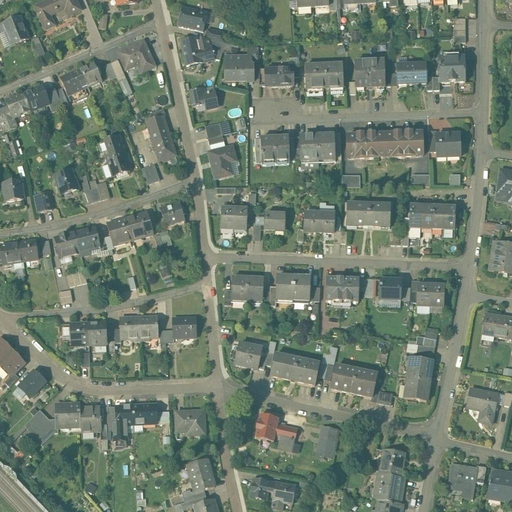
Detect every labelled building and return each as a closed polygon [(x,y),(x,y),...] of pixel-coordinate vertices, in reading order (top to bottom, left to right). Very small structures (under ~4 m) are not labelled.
[(50,0),(34,7),(44,32),(55,27),(49,16),(64,9),(68,18),(81,13),(75,0),(50,0)] [(312,0),(295,0),(296,2),(297,10),(313,8),(312,0)] [(312,0),(313,8),(329,7),(328,0),(312,0)] [(207,14),(182,8),(178,27),(203,33),(207,14)] [(107,16),(100,15),(98,30),(106,31),(107,16)] [(19,18),(0,26),(0,35),(6,33),(11,48),(29,41),(19,18)] [(224,34),(207,31),(205,41),(208,41),(225,45),(224,34)] [(359,33),(351,33),(351,42),(360,41),(359,33)] [(209,48),(203,50),(201,42),(196,43),(196,41),(196,40),(195,40),(182,43),(181,43),(186,67),(201,64),(201,63),(214,60),(212,48),(209,48)] [(205,41),(201,40),(201,42),(203,50),(209,48),(208,41),(205,41)] [(225,45),(208,41),(209,48),(212,48),(214,60),(220,62),(222,53),(225,45)] [(143,44),(118,55),(125,72),(140,65),(144,74),(154,69),(143,44)] [(40,45),(34,47),(39,61),(46,58),(40,45)] [(238,49),(225,45),(222,53),(236,57),(237,50),(238,49)] [(258,49),(247,49),(247,59),(247,62),(250,62),(258,62),(258,49)] [(247,59),(225,59),(225,74),(227,74),(227,81),(236,81),(236,83),(246,83),(253,83),(252,67),(251,67),(250,62),(247,62),(247,59)] [(464,59),(438,60),(439,79),(439,84),(465,83),(464,59)] [(126,80),(118,62),(111,65),(116,78),(119,83),(126,80)] [(384,62),(354,63),(355,83),(355,90),(385,88),(384,76),(384,62)] [(94,65),(80,72),(88,89),(102,82),(94,65)] [(116,78),(111,65),(104,68),(110,81),(116,78)] [(342,65),(304,67),(305,91),(343,90),(342,65)] [(425,65),(396,66),(396,76),(397,88),(426,86),(425,65)] [(298,66),(287,66),(288,71),(289,71),(289,78),(293,78),(293,79),(299,79),(298,66)] [(266,70),(259,71),(259,88),(268,88),(268,81),(266,81),(265,72),(266,72),(266,70)] [(266,72),(265,72),(266,81),(268,81),(268,88),(268,89),(293,88),(293,79),(293,78),(289,78),(289,71),(288,71),(266,72)] [(80,72),(60,81),(68,98),(88,89),(80,72)] [(42,88),(24,95),(30,112),(49,105),(44,93),(42,88)] [(54,90),(44,93),(49,105),(59,101),(56,94),(54,90)] [(208,94),(207,95),(204,96),(203,90),(202,90),(202,91),(189,93),(188,93),(189,94),(192,109),(205,107),(206,111),(217,108),(214,94),(209,95),(208,94)] [(70,107),(62,91),(56,94),(59,101),(62,110),(70,107)] [(24,95),(6,102),(8,108),(3,110),(12,131),(17,129),(13,119),(30,112),(24,95)] [(59,101),(49,105),(53,114),(62,110),(59,101)] [(12,131),(3,110),(0,111),(0,125),(3,134),(12,131)] [(165,118),(163,111),(150,115),(152,120),(162,117),(163,119),(165,118)] [(152,120),(146,123),(151,138),(167,132),(163,119),(162,117),(152,120)] [(219,125),(205,128),(208,140),(222,137),(219,125)] [(167,132),(151,138),(159,163),(175,157),(171,144),(170,144),(167,134),(168,134),(167,132)] [(421,134),(411,135),(411,134),(393,135),(384,136),(385,159),(422,157),(421,134)] [(71,135),(63,137),(65,144),(72,142),(73,141),(71,135)] [(374,135),(356,136),(356,137),(346,137),(347,160),(385,159),(384,136),(374,136),(374,135)] [(222,137),(208,140),(209,147),(224,143),(222,137)] [(317,137),(300,138),(300,139),(300,151),(301,162),(318,161),(317,137)] [(334,137),(317,137),(318,161),(335,161),(334,137)] [(435,137),(435,153),(435,159),(460,159),(459,137),(435,137)] [(119,138),(105,143),(109,157),(124,152),(119,138)] [(288,139),(260,140),(261,167),(289,165),(288,139)] [(19,156),(15,142),(9,144),(14,158),(19,156)] [(232,148),(208,154),(215,181),(232,176),(229,164),(235,162),(232,148)] [(109,157),(106,158),(113,178),(130,172),(128,165),(129,164),(124,152),(109,157)] [(154,166),(141,171),(146,186),(159,181),(154,166)] [(511,172),(501,171),(498,193),(511,195),(511,203),(511,172)] [(72,172),(55,177),(61,196),(79,190),(75,180),(74,180),(72,172)] [(462,186),(463,176),(451,176),(451,185),(462,186)] [(20,182),(3,184),(6,203),(23,201),(20,182)] [(90,192),(82,194),(86,205),(93,203),(90,192)] [(51,194),(34,199),(39,216),(56,211),(51,194)] [(180,205),(161,210),(166,227),(184,222),(180,205)] [(390,207),(347,205),(346,227),(389,229),(390,207)] [(421,208),(416,208),(409,207),(408,232),(408,235),(417,236),(417,238),(420,238),(420,230),(421,208)] [(426,208),(421,208),(420,230),(431,230),(432,208),(426,208)] [(438,209),(438,208),(432,208),(431,230),(443,231),(443,209),(438,209)] [(234,210),(221,209),(220,230),(233,231),(234,210)] [(448,209),(443,209),(443,231),(454,231),(455,209),(448,209)] [(247,210),(234,210),(233,231),(247,231),(247,210)] [(147,214),(127,220),(133,241),(153,236),(147,214)] [(319,215),(304,214),(303,231),(303,233),(318,234),(319,215)] [(284,215),(264,215),(264,232),(284,233),(284,215)] [(335,216),(319,215),(318,234),(333,235),(334,235),(334,232),(335,216)] [(127,220),(107,225),(110,238),(113,247),(113,245),(124,242),(124,244),(133,241),(127,220)] [(96,229),(74,234),(80,255),(100,249),(101,249),(99,241),(96,229)] [(68,235),(59,237),(59,238),(54,239),(59,260),(80,255),(74,234),(68,236),(68,235)] [(402,235),(389,235),(389,247),(401,247),(402,235)] [(159,236),(154,238),(157,249),(163,247),(159,236)] [(110,238),(104,240),(107,251),(114,249),(113,247),(110,238)] [(107,251),(104,240),(99,241),(101,249),(100,249),(101,252),(107,251)] [(35,242),(20,244),(23,263),(38,261),(35,242)] [(48,243),(41,244),(44,257),(50,255),(48,243)] [(511,246),(493,243),(488,272),(511,276),(511,246)] [(20,244),(0,247),(0,250),(2,266),(23,263),(20,244)] [(53,270),(51,259),(43,261),(45,271),(53,270)] [(167,268),(159,272),(162,279),(170,275),(167,268)] [(84,273),(67,277),(69,288),(87,284),(84,273)] [(293,278),(277,277),(276,288),(276,301),(292,302),(293,278)] [(136,290),(133,278),(127,280),(130,291),(136,290)] [(310,279),(293,278),(292,302),(309,303),(309,289),(310,279)] [(248,280),(231,279),(231,293),(230,302),(232,302),(247,303),(248,280)] [(359,280),(326,279),(325,303),(358,304),(358,293),(359,280)] [(264,281),(248,280),(247,303),(261,303),(263,304),(263,294),(264,281)] [(373,281),(365,280),(364,293),(364,298),(373,299),(373,281)] [(401,282),(380,281),(379,301),(400,302),(401,289),(401,282)] [(430,287),(417,286),(416,294),(416,308),(429,308),(430,287)] [(444,288),(430,287),(429,308),(443,309),(444,288)] [(320,289),(309,289),(309,303),(319,303),(320,289)] [(410,289),(401,289),(400,302),(409,302),(410,289)] [(70,291),(59,293),(61,305),(72,303),(70,291)] [(231,293),(224,292),(224,307),(231,307),(232,302),(230,302),(231,293)] [(270,294),(263,294),(263,304),(261,303),(261,309),(269,309),(269,308),(270,294)] [(511,338),(511,322),(501,320),(501,318),(485,315),(481,335),(483,335),(483,333),(491,335),(491,336),(511,341),(511,338)] [(140,319),(119,320),(120,331),(120,343),(121,343),(121,341),(131,340),(131,343),(141,343),(140,319)] [(157,319),(140,319),(141,343),(150,342),(150,337),(158,337),(157,319)] [(196,319),(172,320),(172,332),(173,339),(174,339),(196,339),(196,319)] [(107,324),(88,325),(89,347),(107,346),(107,324)] [(88,325),(71,325),(70,325),(71,348),(72,348),(72,347),(89,347),(88,325)] [(437,335),(425,333),(424,339),(436,341),(437,335)] [(436,341),(424,339),(423,347),(435,348),(436,341)] [(0,364),(12,353),(12,352),(0,340),(0,364)] [(418,346),(407,345),(406,352),(416,354),(418,346)] [(263,351),(239,346),(235,366),(258,371),(259,370),(261,358),(263,351)] [(12,353),(0,364),(0,365),(11,377),(11,378),(14,375),(24,365),(12,353)] [(273,355),(268,354),(266,359),(265,366),(271,367),(273,355)] [(319,365),(297,360),(298,359),(297,359),(297,360),(275,355),(270,377),(314,387),(319,365)] [(90,356),(82,357),(82,369),(90,368),(90,356)] [(76,363),(69,357),(65,362),(71,368),(76,363)] [(432,363),(410,359),(407,380),(429,383),(432,363)] [(327,365),(321,364),(318,378),(324,380),(327,365)] [(334,367),(327,365),(324,380),(324,382),(330,383),(334,367)] [(356,371),(356,372),(335,367),(330,391),(371,399),(372,399),(373,392),(377,376),(356,372),(356,371)] [(252,372),(251,387),(260,388),(262,373),(252,372)] [(33,374),(19,389),(26,397),(28,396),(32,399),(46,384),(41,378),(38,379),(33,374)] [(11,377),(4,384),(9,389),(19,379),(14,375),(11,378),(11,377)] [(429,383),(407,380),(404,400),(426,404),(429,383)] [(498,396),(470,390),(466,407),(475,409),(475,408),(484,410),(481,423),(491,426),(498,396)] [(379,393),(373,392),(372,399),(371,399),(370,403),(376,405),(379,393)] [(393,396),(379,393),(376,405),(390,407),(393,396)] [(511,398),(511,394),(505,393),(502,407),(510,408),(511,398)] [(50,399),(45,394),(39,399),(45,405),(50,399)] [(80,406),(57,407),(57,421),(58,429),(67,429),(67,425),(81,424),(80,410),(80,406)] [(157,406),(132,408),(133,426),(158,425),(158,414),(157,406)] [(132,408),(115,409),(116,427),(125,427),(133,426),(132,408)] [(34,409),(30,413),(34,417),(38,413),(34,409)] [(100,409),(80,410),(81,424),(81,434),(101,433),(101,426),(100,409)] [(113,421),(107,421),(107,426),(107,432),(114,432),(116,432),(116,427),(115,409),(112,409),(113,421)] [(34,417),(24,427),(32,435),(48,421),(39,412),(38,413),(34,417)] [(189,413),(176,413),(176,435),(177,435),(177,433),(189,432),(189,437),(205,437),(205,413),(203,413),(204,414),(190,414),(189,413)] [(169,414),(158,414),(158,425),(169,425),(169,414)] [(279,420),(260,416),(255,439),(273,444),(275,437),(277,426),(279,420)] [(32,435),(32,436),(41,447),(53,435),(57,435),(58,435),(58,429),(57,421),(49,421),(48,421),(32,435)] [(297,431),(277,426),(275,437),(280,439),(294,442),(297,431)] [(125,427),(116,427),(116,432),(114,432),(114,443),(125,442),(125,427)] [(337,431),(322,428),(316,457),(332,460),(337,431)] [(373,436),(357,434),(355,443),(362,444),(363,442),(372,443),(373,436)] [(294,442),(280,439),(278,449),(292,452),(294,446),(294,442)] [(17,455),(8,445),(3,450),(12,460),(17,455)] [(404,455),(383,452),(380,475),(400,479),(404,455)] [(210,478),(205,462),(187,467),(190,479),(192,479),(196,492),(196,494),(204,492),(215,489),(212,478),(210,478)] [(38,476),(27,465),(23,469),(34,480),(38,476)] [(475,471),(462,469),(462,467),(451,465),(447,488),(462,491),(461,498),(473,499),(475,484),(478,470),(476,469),(475,471)] [(485,471),(478,470),(475,484),(483,485),(485,471)] [(511,475),(492,472),(490,483),(489,483),(488,487),(489,488),(487,500),(488,497),(507,500),(507,503),(511,503),(511,475)] [(380,475),(378,475),(376,488),(379,489),(377,501),(391,504),(400,505),(401,495),(399,495),(400,486),(402,486),(404,479),(400,479),(380,475)] [(275,485),(253,481),(250,498),(265,501),(267,493),(274,494),(275,485)] [(314,486),(300,483),(299,490),(312,492),(314,486)] [(295,489),(275,485),(274,494),(272,502),(273,502),(271,510),(281,511),(283,504),(292,505),(295,489)] [(190,492),(181,494),(184,504),(205,497),(204,492),(196,494),(196,492),(190,494),(190,492)] [(184,504),(172,508),(173,511),(183,511),(193,509),(193,508),(207,503),(205,497),(184,504)] [(207,503),(193,508),(193,509),(194,511),(216,511),(213,501),(207,503)] [(391,504),(377,501),(375,511),(397,511),(390,511),(391,504)]
